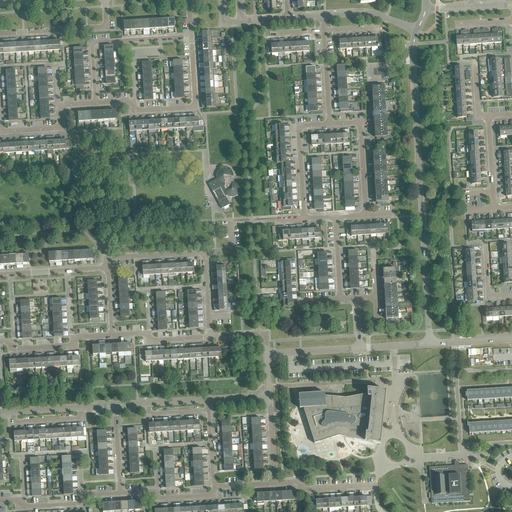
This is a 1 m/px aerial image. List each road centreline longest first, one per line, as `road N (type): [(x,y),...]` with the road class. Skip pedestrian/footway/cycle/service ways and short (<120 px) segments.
road 1 (tertiary): [(412,52),(429,343)]
road 2 (residential): [(133,104),(134,111),(195,106),(190,35)]
road 3 (residential): [(0,31),(106,25),(105,0)]
road 4 (residential): [(367,215),(361,121),(329,124)]
road 5 (residential): [(0,501),(78,504),(84,495),(121,493)]
road 6 (residential): [(304,219),(298,125),(329,124)]
